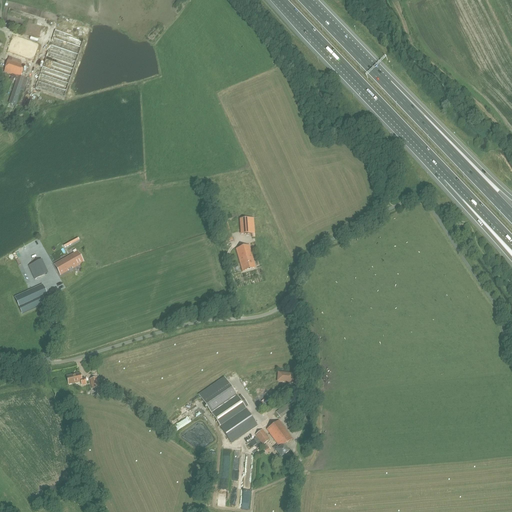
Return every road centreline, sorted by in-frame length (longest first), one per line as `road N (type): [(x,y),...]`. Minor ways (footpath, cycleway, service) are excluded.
road 1 (unclassified): [(511,359),(496,308),(421,197),(312,250),(286,301),(262,316),(194,323),(58,362),(0,358)]
road 2 (motorway): [(280,0),(448,176)]
road 3 (motorway): [(511,215),(387,85)]
road 4 (motorway): [(511,198),(416,103),(387,85)]
